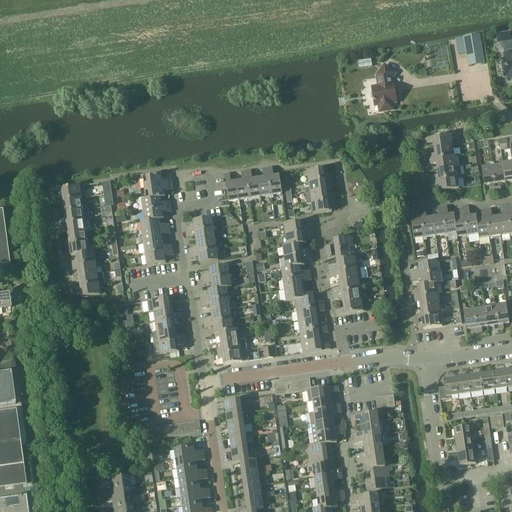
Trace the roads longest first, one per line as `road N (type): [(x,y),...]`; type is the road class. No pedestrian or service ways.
road 1 (residential): [(203,382),(178,208),(212,203),(208,173)]
road 2 (residential): [(203,382),(382,357),(424,362)]
road 3 (residential): [(222,511),(203,382)]
road 4 (residential): [(440,481),(424,362)]
